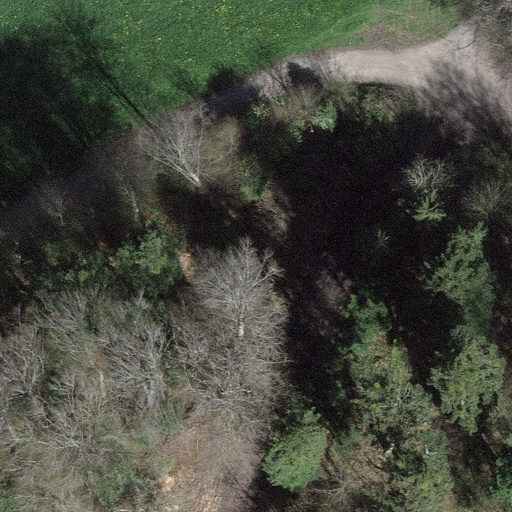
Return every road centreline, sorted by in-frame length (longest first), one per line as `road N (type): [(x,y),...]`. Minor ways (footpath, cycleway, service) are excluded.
road 1 (track): [(455,78),(374,67),(279,80),(0,229)]
road 2 (track): [(231,511),(270,406),(342,265),(455,78)]
